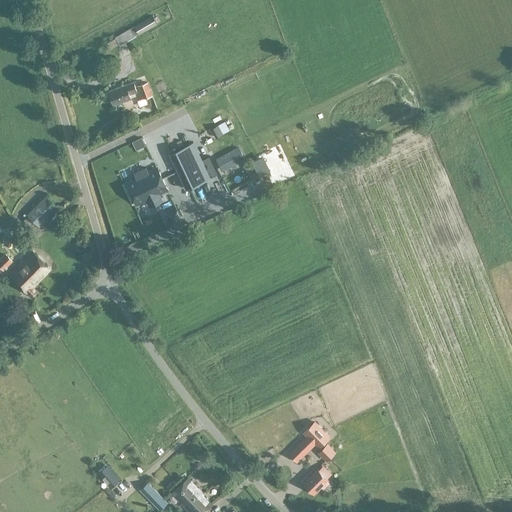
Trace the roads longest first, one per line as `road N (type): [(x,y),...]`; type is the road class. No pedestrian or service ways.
road 1 (unclassified): [(112,284),(28,0)]
road 2 (unclassified): [(285,511),(217,435),(112,284)]
road 3 (unclassified): [(0,357),(112,284)]
